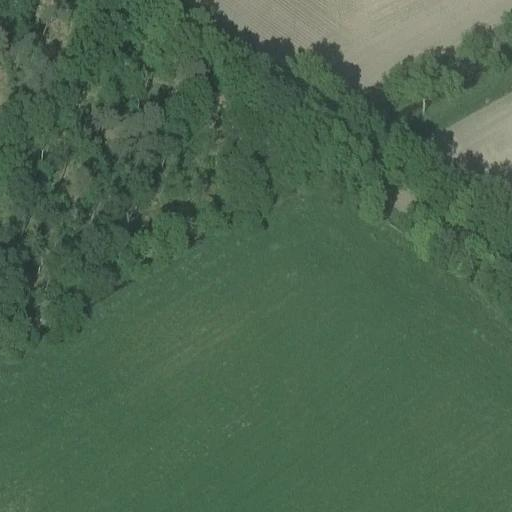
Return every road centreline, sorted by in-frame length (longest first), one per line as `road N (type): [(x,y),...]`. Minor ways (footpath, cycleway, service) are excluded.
road 1 (track): [(143,0),(382,177)]
road 2 (track): [(382,177),(511,273)]
